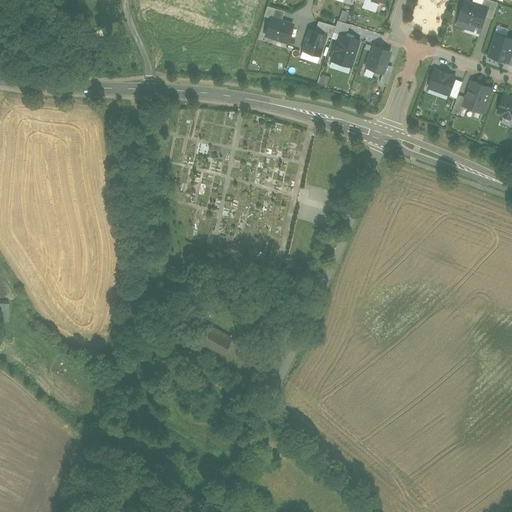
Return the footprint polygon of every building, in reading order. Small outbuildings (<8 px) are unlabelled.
[(489,3),(479,0),(461,0),(454,24),(480,32),(489,3)] [(336,20),(345,21),(346,11),(338,9),(336,20)] [(293,20),(268,13),(262,34),(287,41),(293,20)] [(325,30),(306,23),(298,46),(317,52),(325,30)] [(511,49),(511,31),(493,25),(484,52),(508,61),(511,49)] [(360,36),(337,29),(329,58),(352,64),(360,36)] [(391,46),(370,39),(362,65),(382,72),(391,46)] [(457,71),(433,64),(426,86),(450,94),(457,71)] [(493,83),(470,75),(461,102),(484,110),(493,83)] [(511,90),(502,87),(495,108),(511,113),(511,90)] [(1,302),(1,321),(13,321),(13,303),(1,302)] [(216,352),(226,335),(208,324),(198,341),(216,352)]
